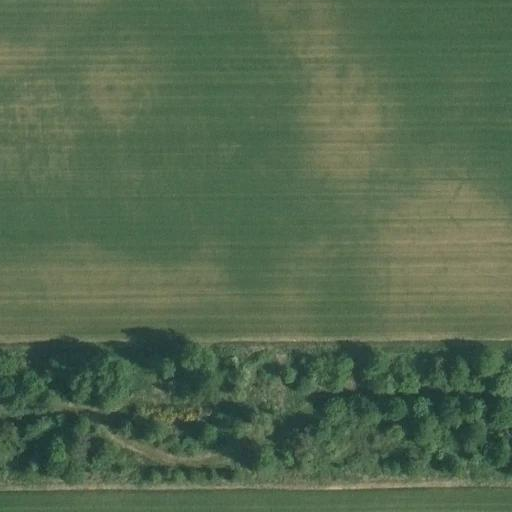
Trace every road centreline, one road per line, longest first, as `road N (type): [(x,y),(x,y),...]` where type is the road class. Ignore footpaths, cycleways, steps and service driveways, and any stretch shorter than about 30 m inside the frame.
road 1 (track): [(0,411),(75,413),(186,469),(221,463),(328,399),(362,391),(511,392)]
road 2 (track): [(511,478),(257,477),(245,469)]
road 3 (track): [(154,457),(138,474),(0,484)]
road 4 (track): [(249,447),(248,379),(259,365),(308,358)]
